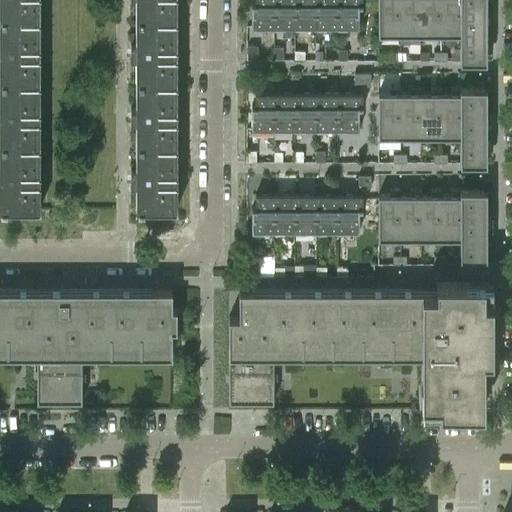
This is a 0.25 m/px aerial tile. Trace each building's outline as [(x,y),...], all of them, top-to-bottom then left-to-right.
[(0,0),(0,17),(39,18),(38,0),(0,0)] [(134,0),(135,17),(176,17),(175,0),(134,0)] [(251,26),(272,26),(272,4),(276,4),(275,0),(254,0),(255,2),(251,2),(251,26)] [(296,0),(275,0),(276,4),(272,4),(272,26),(293,26),(293,4),(297,4),(296,0)] [(317,0),(296,0),(297,4),(293,4),(293,26),(314,26),(314,5),(318,5),(317,0)] [(339,0),(317,0),(318,5),(314,5),(314,26),(335,26),(335,5),(339,5),(339,0)] [(361,0),(339,0),(339,5),(335,5),(335,26),(358,26),(358,4),(361,4),(361,0)] [(400,34),(399,0),(377,0),(377,34),(400,34)] [(420,34),(420,0),(399,0),(400,34),(420,34)] [(441,34),(440,0),(420,0),(420,34),(441,34)] [(459,34),(459,10),(458,0),(440,0),(441,34),(459,34)] [(483,1),(482,0),(458,0),(459,10),(483,10),(486,10),(486,1),(483,1)] [(483,26),(483,10),(459,10),(459,34),(459,35),(483,35),(486,35),(486,26),(483,26)] [(39,18),(0,17),(0,81),(39,81),(39,18)] [(176,17),(135,17),(135,44),(131,44),(131,43),(130,43),(130,56),(131,56),(131,55),(135,55),(135,81),(176,81),(176,17)] [(483,51),(483,35),(459,35),(459,60),(486,60),(486,51),(483,51)] [(272,58),(272,46),(264,46),(264,58),(272,58)] [(282,58),(282,46),(272,46),(272,58),(282,58)] [(338,48),(338,58),(346,58),(346,48),(338,48)] [(369,71),(353,71),(354,85),(369,85),(369,71)] [(39,81),(0,81),(0,143),(39,144),(39,81)] [(176,81),(135,81),(135,107),(131,107),(131,106),(130,106),(130,120),(131,120),(131,118),(135,118),(135,144),(176,144),(176,81)] [(400,136),(400,92),(400,86),(389,86),(389,92),(377,92),(377,136),(400,136)] [(420,136),(420,92),(420,86),(409,86),(409,92),(400,92),(400,136),(420,136)] [(441,136),(441,92),(441,86),(430,86),(430,92),(420,92),(420,136),(441,136)] [(459,136),(459,112),(459,86),(450,86),(450,92),(441,92),(441,136),(459,136)] [(483,86),(459,86),(459,112),(483,112),(486,112),(486,103),(483,103),(483,86)] [(251,128),(273,128),(273,106),(277,106),(277,92),(255,92),(255,104),(251,104),(251,128)] [(297,92),(277,92),(277,106),(273,106),(273,128),(293,128),(293,106),(297,106),(297,92)] [(318,92),(297,92),(297,106),(293,106),(293,128),(314,128),(315,106),(318,106),(318,92)] [(339,92),(318,92),(318,106),(315,106),(314,128),(336,128),(336,106),(339,106),(339,92)] [(361,92),(339,92),(339,106),(336,106),(336,128),(358,128),(358,106),(361,106),(361,92)] [(483,128),(483,112),(459,112),(459,136),(459,137),(483,137),(486,137),(486,128),(483,128)] [(483,153),(483,137),(459,137),(459,162),(486,162),(486,153),(483,153)] [(39,144),(0,143),(0,207),(1,208),(1,209),(6,209),(6,208),(39,208),(39,144)] [(176,144),(135,144),(135,170),(131,170),(131,169),(130,169),(130,182),(131,182),(131,181),(135,181),(135,208),(138,208),(138,209),(143,209),(143,208),(176,208),(176,144)] [(247,149),(247,159),(255,159),(255,149),(247,149)] [(324,150),(314,150),(314,161),(324,161),(324,150)] [(282,151),(273,151),(273,160),(282,160),(282,151)] [(370,187),(370,174),(357,174),(357,188),(370,187)] [(400,238),(400,194),(400,188),(389,188),(389,194),(377,194),(377,238),(400,238)] [(420,238),(420,194),(420,188),(409,188),(409,194),(400,194),(400,238),(420,238)] [(441,238),(441,194),(441,188),(430,188),(430,194),(420,194),(420,238),(441,238)] [(459,238),(459,214),(459,188),(450,188),(450,194),(441,194),(441,238),(459,238)] [(483,188),(459,188),(459,214),(483,214),(486,214),(486,205),(483,205),(483,188)] [(251,230),(273,230),(273,208),(276,208),(277,194),(255,194),(255,206),(251,206),(251,230)] [(297,194),(277,194),(276,208),(273,208),(273,230),(293,230),(294,208),(297,208),(297,194)] [(318,194),(297,194),(297,208),(294,208),(293,230),(315,230),(315,208),(318,208),(318,194)] [(339,194),(318,194),(318,208),(315,208),(315,230),(335,230),(336,208),(339,208),(339,194)] [(361,194),(339,194),(339,208),(336,208),(335,230),(358,230),(358,208),(361,208),(361,194)] [(483,230),(483,214),(459,214),(459,238),(459,239),(483,239),(486,239),(486,230),(483,230)] [(483,255),(483,239),(459,239),(459,264),(486,263),(486,255),(483,255)] [(302,275),(302,264),(293,265),(293,275),(302,275)] [(245,265),(245,275),(253,275),(253,265),(245,265)] [(283,266),(273,266),(273,274),(283,274),(283,266)] [(325,266),(316,266),(315,274),(325,274),(325,266)] [(346,267),(335,267),(335,275),(346,275),(346,267)] [(492,333),(491,279),(435,279),(435,296),(422,296),(422,294),(421,294),(421,296),(392,296),(392,294),(391,294),(391,296),(362,296),(362,294),(361,294),(361,296),(332,295),(332,294),(331,294),(331,296),(302,295),(302,294),(301,294),(301,296),(272,295),(272,294),(271,294),(271,295),(257,295),(257,307),(251,307),(251,289),(238,289),(238,316),(228,316),(228,400),(273,400),(273,346),(421,346),(421,408),(465,408),(465,399),(483,399),(483,354),(483,333),(492,333)] [(0,345),(36,346),(36,400),(81,400),(82,345),(171,346),(171,328),(176,328),(176,306),(171,306),(171,289),(151,289),(151,296),(140,296),(140,294),(139,294),(139,296),(110,296),(110,294),(109,294),(109,296),(80,296),(80,294),(79,294),(79,296),(59,296),(59,294),(58,294),(58,296),(38,296),(38,294),(36,294),(36,296),(7,296),(7,294),(6,294),(6,296),(0,295),(0,345)]
